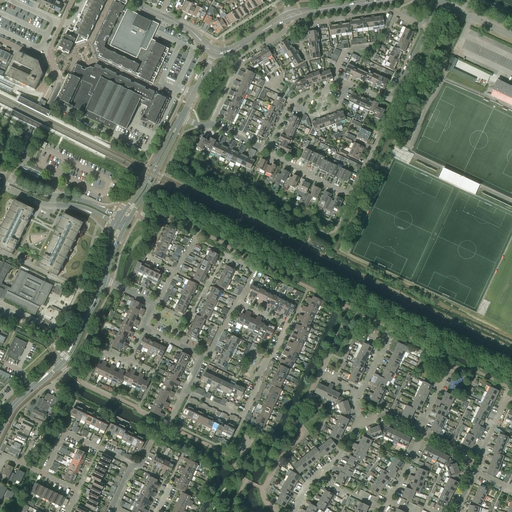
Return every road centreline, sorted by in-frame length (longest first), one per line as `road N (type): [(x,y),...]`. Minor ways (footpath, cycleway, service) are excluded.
road 1 (residential): [(184,391),(242,416),(286,326),(237,301)]
road 2 (residential): [(389,102),(350,195),(267,149)]
road 3 (residential): [(211,124),(238,58),(295,27)]
road 4 (residential): [(425,27),(391,11),(295,27)]
road 5 (residential): [(44,475),(64,432),(137,466)]
road 6 (residential): [(120,216),(0,176)]
road 7 (residential): [(0,182),(117,223)]
